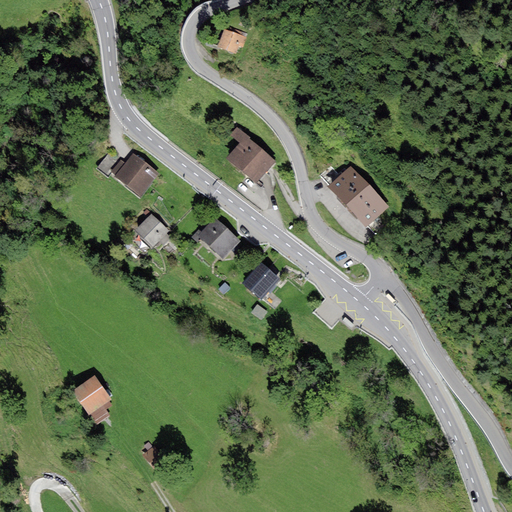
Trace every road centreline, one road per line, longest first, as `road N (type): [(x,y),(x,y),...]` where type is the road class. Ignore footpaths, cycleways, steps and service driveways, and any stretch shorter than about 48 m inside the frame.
road 1 (secondary): [(358,301),(127,118),(114,92),(98,0)]
road 2 (tertiary): [(383,276),(320,229),(278,127),(198,61),(197,23),(236,0)]
road 3 (secondary): [(483,511),(435,396),(358,301)]
road 4 (tertiary): [(511,467),(383,276)]
